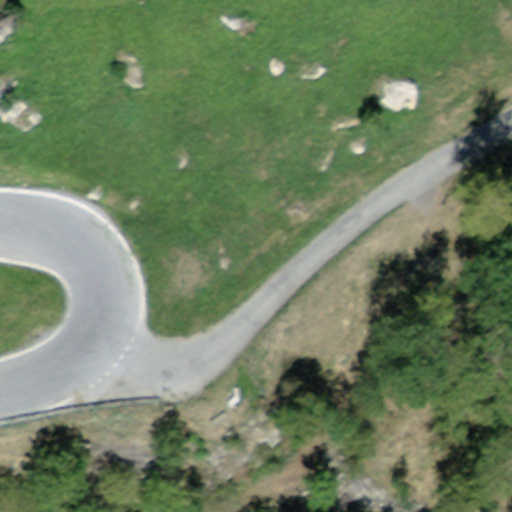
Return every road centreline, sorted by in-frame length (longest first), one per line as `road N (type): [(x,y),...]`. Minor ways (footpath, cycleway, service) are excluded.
road 1 (residential): [(74,357),(157,372),(206,355),(395,188),(511,120)]
road 2 (tertiary): [(74,357),(103,317),(104,286),(82,250),(0,228)]
